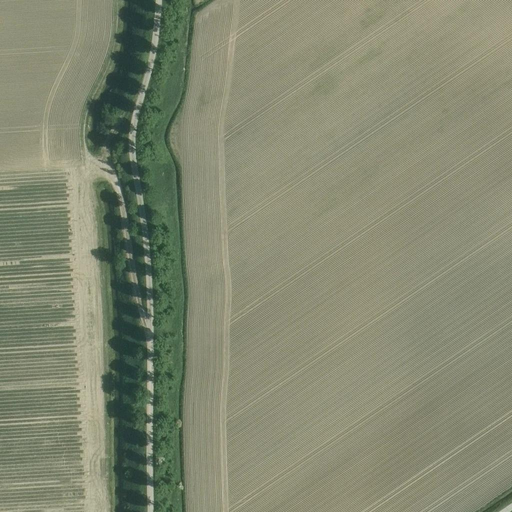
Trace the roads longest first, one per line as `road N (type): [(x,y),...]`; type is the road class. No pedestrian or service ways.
road 1 (unclassified): [(152,511),(147,251),(131,142),(158,0)]
road 2 (track): [(56,164),(92,164),(114,180),(149,321)]
